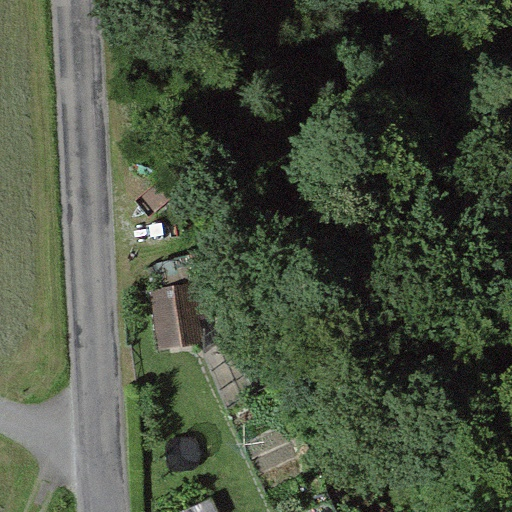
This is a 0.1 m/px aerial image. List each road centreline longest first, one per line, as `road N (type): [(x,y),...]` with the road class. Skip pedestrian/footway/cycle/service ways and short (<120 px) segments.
road 1 (tertiary): [(103,511),(81,0)]
road 2 (track): [(0,414),(38,432),(98,430),(41,511)]
